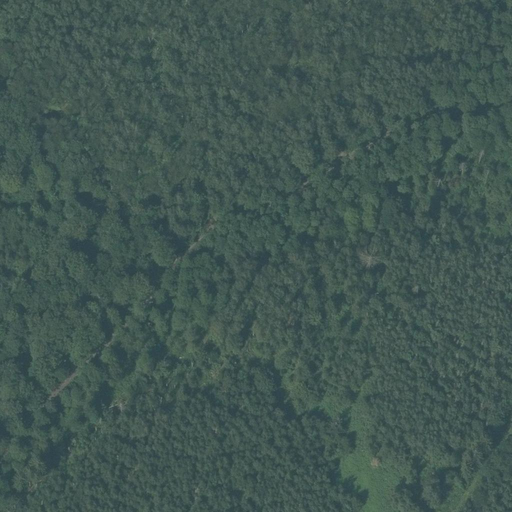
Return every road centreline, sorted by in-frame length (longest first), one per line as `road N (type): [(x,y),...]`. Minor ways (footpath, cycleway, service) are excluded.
road 1 (track): [(511,110),(387,137),(264,219),(207,236),(0,454)]
road 2 (track): [(207,236),(456,25),(497,0)]
